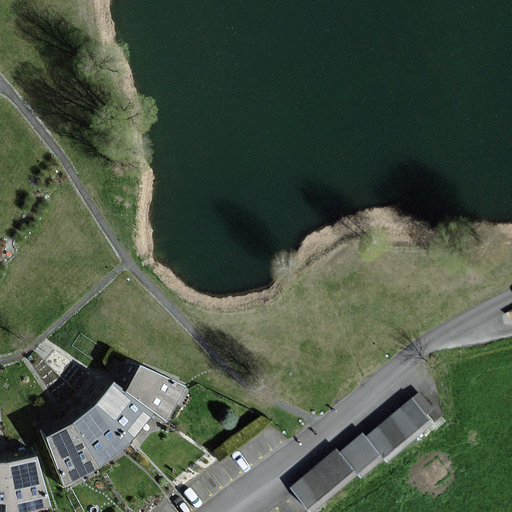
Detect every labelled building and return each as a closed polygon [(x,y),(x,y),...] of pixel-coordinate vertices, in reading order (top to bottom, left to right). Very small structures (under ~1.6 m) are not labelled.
[(185,387),(128,364),(113,387),(156,414),(166,420),(185,387)] [(113,387),(101,379),(84,397),(125,448),(156,414),(113,387)] [(101,469),(125,448),(84,397),(66,413),(101,469)] [(337,449),(291,488),(312,511),(359,472),(362,476),(383,457),(386,461),(431,422),(412,400),(366,439),(363,435),(341,454),(337,449)] [(80,478),(101,469),(66,413),(43,427),(63,486),(80,478)] [(18,511),(51,506),(34,448),(5,453),(12,511),(18,511)] [(0,453),(0,511),(12,511),(5,453),(0,453)]
